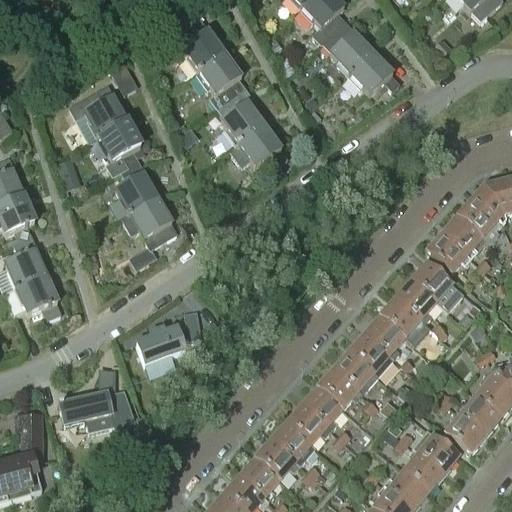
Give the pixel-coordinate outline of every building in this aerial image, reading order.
[(299,15),(315,0),(272,0),(280,8),(287,1),(299,15)] [(342,15),(328,0),(315,0),(299,15),(318,35),(311,42),(320,51),(321,50),(327,44),(328,45),(345,29),(336,20),(342,15)] [(450,0),(468,20),(470,19),(478,29),(500,9),(491,0),(450,0)] [(173,45),(197,79),(223,61),(206,37),(199,27),(189,34),(173,45)] [(329,60),(348,81),(371,61),(351,39),(352,38),(345,29),(328,45),(327,44),(321,50),(330,59),(329,60)] [(239,85),(223,61),(197,79),(213,101),(208,105),(216,116),(234,103),(241,98),(244,97),(237,86),(239,85)] [(391,82),(371,61),(348,81),(368,103),(382,90),(390,99),(398,91),(390,83),(391,82)] [(118,92),(130,85),(122,71),(110,78),(118,92)] [(113,104),(106,92),(67,114),(87,150),(97,145),(96,144),(121,130),(125,129),(111,105),(113,104)] [(220,127),(236,150),(262,132),(246,110),(251,106),(244,97),(241,98),(234,103),(241,112),(220,127)] [(305,107),(309,112),(317,107),(313,101),(305,107)] [(321,124),(313,115),(306,121),(314,130),(321,124)] [(0,120),(0,139),(3,143),(13,137),(2,119),(0,120)] [(137,169),(131,158),(139,154),(125,129),(121,130),(96,144),(97,145),(111,170),(113,169),(119,179),(137,169)] [(279,156),(262,132),(236,150),(254,175),(269,164),(276,174),(286,167),(279,157),(279,156)] [(197,145),(189,134),(177,143),(185,153),(197,145)] [(0,148),(4,155),(12,150),(7,143),(0,147),(0,148)] [(0,212),(21,203),(22,203),(10,177),(12,176),(7,165),(0,167),(0,212)] [(69,166),(56,170),(60,184),(73,180),(69,166)] [(156,205),(142,181),(143,180),(137,169),(119,179),(125,189),(113,196),(118,205),(108,211),(116,225),(127,219),(127,221),(156,205)] [(503,221),(511,218),(511,208),(506,186),(482,193),(471,205),(498,230),(499,232),(504,226),(503,221)] [(33,230),(22,203),(21,203),(0,212),(0,237),(3,243),(16,237),(20,249),(28,245),(31,245),(26,233),(33,230)] [(170,231),(156,205),(127,221),(142,247),(148,256),(165,247),(175,242),(169,231),(170,231)] [(495,237),(499,232),(498,230),(471,205),(456,223),(481,244),(480,245),(487,251),(497,239),(495,237)] [(456,223),(440,241),(469,266),(476,259),(471,255),(480,245),(481,244),(456,223)] [(505,257),(510,256),(508,248),(505,240),(500,242),(505,257)] [(463,273),(469,266),(440,241),(424,259),(449,281),(458,270),(463,273)] [(14,296),(45,283),(34,257),(35,256),(31,245),(28,245),(20,249),(25,260),(3,269),(14,296)] [(86,262),(90,275),(98,273),(94,259),(86,262)] [(476,272),(483,278),(488,271),(482,265),(476,272)] [(426,269),(409,288),(435,309),(444,299),(448,303),(455,295),(426,269)] [(483,278),(476,272),(470,279),(477,285),(483,278)] [(502,290),(509,288),(506,279),(498,280),(496,291),(502,290)] [(56,309),(45,283),(14,296),(26,322),(45,314),(49,325),(60,321),(55,310),(56,309)] [(425,320),(435,309),(409,288),(394,305),(423,330),(429,323),(425,320)] [(504,299),(502,290),(496,291),(494,301),(504,299)] [(394,305),(379,323),(404,344),(413,334),(420,340),(424,344),(431,336),(423,330),(394,305)] [(473,323),(479,316),(473,310),(467,317),(473,323)] [(231,334),(238,326),(229,317),(222,325),(210,340),(220,348),(231,334)] [(200,346),(198,336),(195,318),(183,320),(185,332),(176,336),(175,334),(162,339),(161,336),(149,340),(150,344),(135,349),(143,372),(183,358),(180,348),(187,344),(188,348),(200,346)] [(394,355),(404,344),(379,323),(362,341),(392,367),(398,359),(394,355)] [(477,330),(468,339),(474,347),(484,339),(477,330)] [(436,331),(431,336),(441,345),(446,339),(436,331)] [(392,367),(362,341),(347,359),(352,364),(376,384),(392,367)] [(482,359),(487,366),(493,362),(489,355),(482,359)] [(347,359),(331,377),(341,386),(360,403),(376,384),(352,364),(347,359)] [(487,366),(482,359),(473,364),(478,372),(487,366)] [(405,366),(399,373),(405,378),(411,372),(405,366)] [(511,408),(511,374),(511,375),(511,369),(491,374),(511,408)] [(499,425),(511,408),(491,374),(478,390),(483,393),(474,404),(499,425)] [(58,411),(63,433),(84,428),(86,440),(112,435),(107,411),(112,410),(113,378),(98,377),(98,403),(58,411)] [(315,396),(340,417),(350,406),(354,409),(360,403),(341,386),(331,377),(315,396)] [(410,397),(404,392),(396,401),(402,406),(410,397)] [(315,396),(299,413),(329,438),(336,430),(332,427),(340,417),(315,396)] [(440,407),(447,413),(452,406),(446,400),(440,407)] [(399,411),(398,410),(390,403),(378,416),(388,425),(399,411)] [(483,444),(499,425),(474,404),(465,415),(460,411),(454,419),(458,422),(458,423),(483,444)] [(361,413),(371,422),(378,415),(368,406),(361,413)] [(447,413),(440,407),(434,414),(441,420),(447,413)] [(323,445),(329,438),(299,413),(284,431),(309,452),(319,441),(323,445)] [(443,441),(468,462),(483,444),(458,423),(458,422),(454,419),(448,426),(452,430),(443,441)] [(0,501),(28,494),(37,492),(31,467),(40,467),(39,422),(15,422),(15,436),(20,436),(20,467),(0,472),(0,501)] [(386,435),(395,443),(401,436),(391,428),(386,435)] [(320,462),(309,452),(284,431),(268,449),(297,474),(304,466),(312,472),(320,462)] [(336,444),(342,450),(348,443),(342,437),(336,444)] [(404,439),(398,446),(405,452),(411,445),(404,439)] [(441,482),(457,463),(432,442),(423,453),(418,449),(411,458),(441,482)] [(342,450),(336,444),(330,450),(337,456),(342,450)] [(405,452),(398,446),(392,453),(399,459),(405,452)] [(291,481),(297,474),(268,449),(253,466),(278,488),(287,477),(291,481)] [(410,468),(401,480),(426,501),(441,482),(411,458),(406,465),(410,468)] [(269,498),(278,488),(253,466),(237,484),(266,510),(273,501),(269,498)] [(311,473),(304,480),(311,486),(317,478),(311,473)] [(368,483),(374,488),(380,481),(374,475),(368,483)] [(305,492),(311,486),(304,480),(299,486),(305,492)] [(402,511),(416,511),(426,501),(401,480),(392,490),(388,486),(381,494),(402,511)] [(374,488),(368,483),(362,489),(369,495),(374,488)] [(263,511),(266,510),(237,484),(222,501),(233,511),(263,511)] [(347,495),(340,489),(333,498),(340,503),(347,495)] [(402,511),(381,494),(376,501),(380,505),(374,511),(402,511)] [(233,511),(222,501),(212,511),(233,511)]
